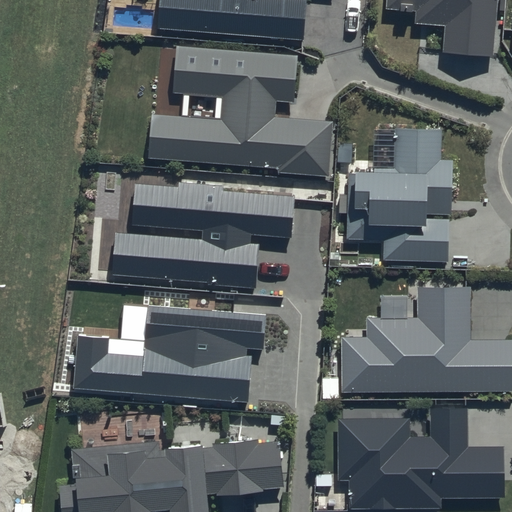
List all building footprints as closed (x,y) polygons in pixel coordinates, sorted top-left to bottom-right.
[(160,0),(158,29),(303,41),(306,0),(160,0)] [(443,49),(488,54),(492,0),(385,0),(385,4),(423,5),(419,18),(444,21),(443,49)] [(149,153),(325,170),(330,115),(287,112),(293,53),(189,43),(182,110),(153,107),(149,153)] [(385,256),(446,258),(448,159),(436,159),(437,115),(398,114),(396,167),(351,165),(349,234),(385,235),(385,256)] [(112,273),(254,281),(257,232),(290,234),(293,191),(149,182),(146,228),(115,226),(112,273)] [(339,383),(507,382),(509,327),(472,328),(472,282),(419,283),(419,311),(381,311),(338,337),(339,383)] [(263,348),(266,314),(123,302),(120,337),(79,334),(74,387),(248,403),(252,356),(246,355),(246,347),(263,348)] [(337,500),(500,498),(499,445),(461,445),(461,405),(431,405),(431,431),(408,432),(407,413),(336,414),(337,500)] [(60,483),(62,511),(206,511),(205,490),(283,483),(279,433),(196,442),(194,428),(73,440),(77,482),(60,483)]
